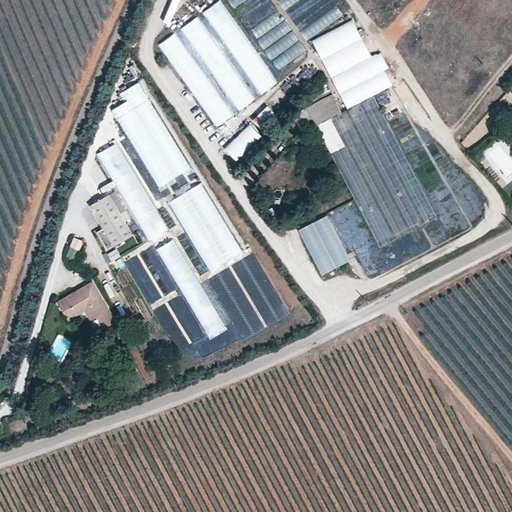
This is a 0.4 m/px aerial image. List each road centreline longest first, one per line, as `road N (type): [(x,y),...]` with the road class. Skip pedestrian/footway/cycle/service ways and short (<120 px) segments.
road 1 (unclassified): [(511,236),(235,375),(0,455)]
road 2 (unclassified): [(138,0),(52,198),(0,379)]
